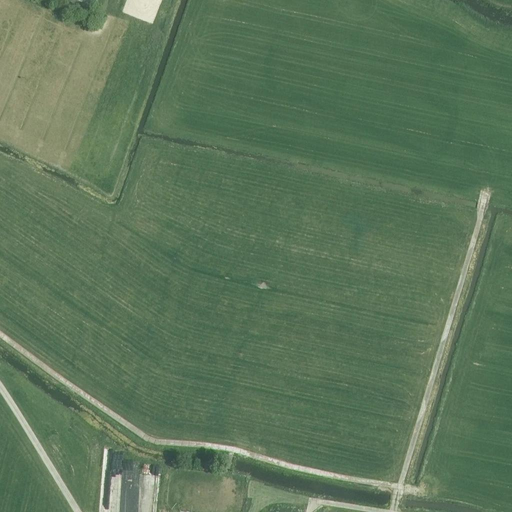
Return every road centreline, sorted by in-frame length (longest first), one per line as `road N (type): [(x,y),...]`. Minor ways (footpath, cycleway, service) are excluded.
road 1 (track): [(423,490),(151,440),(0,334)]
road 2 (track): [(485,192),(393,511)]
